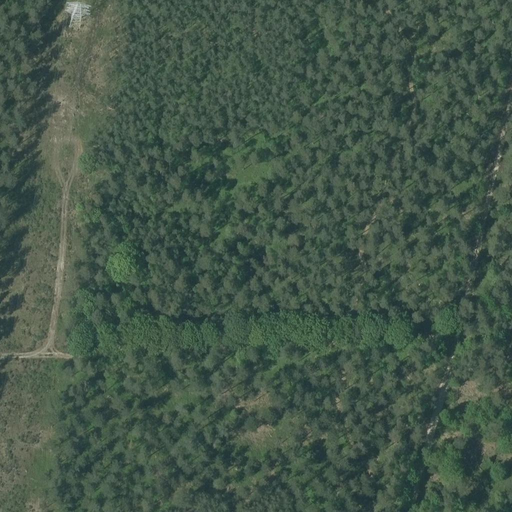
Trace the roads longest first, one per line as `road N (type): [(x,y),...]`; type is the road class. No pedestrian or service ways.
road 1 (track): [(0,358),(447,341)]
road 2 (track): [(447,341),(511,63)]
road 3 (track): [(405,511),(447,341)]
